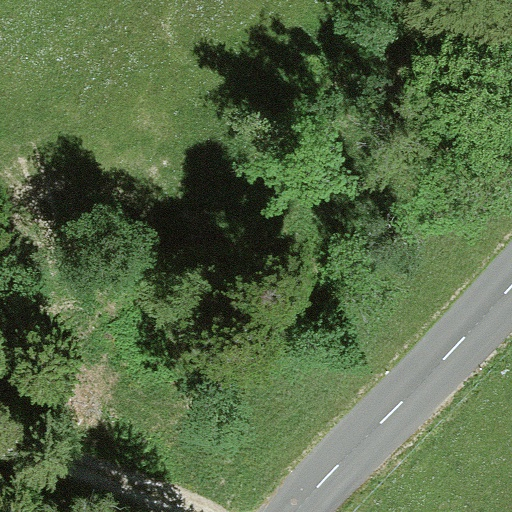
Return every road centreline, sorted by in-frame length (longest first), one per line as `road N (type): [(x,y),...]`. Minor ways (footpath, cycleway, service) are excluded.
road 1 (tertiary): [(299,511),(511,286)]
road 2 (track): [(144,511),(91,471),(0,427)]
